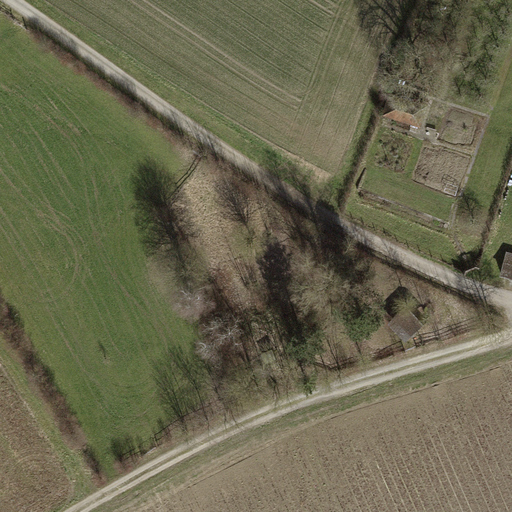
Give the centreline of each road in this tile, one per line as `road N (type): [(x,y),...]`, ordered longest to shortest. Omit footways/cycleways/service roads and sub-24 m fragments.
road 1 (track): [(511,301),(351,231),(9,0)]
road 2 (track): [(511,331),(222,430),(85,511)]
